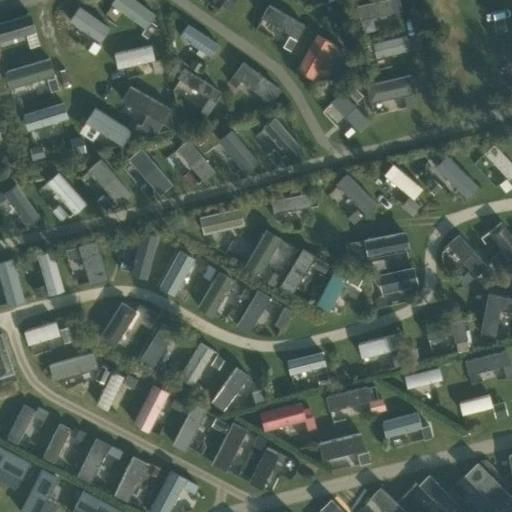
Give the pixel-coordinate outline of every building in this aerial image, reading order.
[(155,16),(133,0),(113,0),(110,4),(144,29),(155,16)] [(398,0),(383,0),(355,7),(361,33),(375,30),(372,19),(401,12),(398,0)] [(304,27),(268,6),(261,19),(297,39),(304,27)] [(100,43),(109,28),(78,8),(68,23),(100,43)] [(0,23),(0,42),(35,32),(29,14),(0,23)] [(217,45),(187,25),(178,37),(209,58),(217,45)] [(332,45),(316,36),(296,71),(311,80),(332,45)] [(405,37),(371,44),(374,59),(408,51),(405,37)] [(150,46),(113,55),(117,69),(154,60),(150,46)] [(49,59),(3,73),(9,90),(54,76),(49,59)] [(280,90),(242,63),(232,77),(270,104),(280,90)] [(220,93),(183,68),(176,79),(213,103),(220,93)] [(411,76),(364,86),(368,103),(415,93),(411,76)] [(170,111),(129,88),(121,101),(162,125),(170,111)] [(368,122),(342,93),(331,103),(357,132),(368,122)] [(67,119),(62,103),(22,115),(26,131),(67,119)] [(132,133),(95,107),(84,123),(121,148),(132,133)] [(274,118),(261,128),(289,160),(301,149),(274,118)] [(257,163),(229,131),(219,140),(246,172),(257,163)] [(214,173),(187,141),(176,150),(203,183),(214,173)] [(511,176),(511,164),(493,145),(482,155),(508,180),(511,176)] [(171,185),(140,149),(128,160),(159,196),(171,185)] [(478,187),(446,156),(433,169),(465,200),(478,187)] [(130,196),(100,160),(87,170),(118,206),(130,196)] [(421,189),(392,165),(383,176),(412,199),(421,189)] [(85,204),(58,173),(46,184),(73,215),(85,204)] [(376,205),(346,175),(334,186),(364,216),(376,205)] [(40,219),(15,185),(2,194),(26,228),(40,219)] [(315,192),(270,202),(273,216),(318,206),(315,192)] [(239,209),(198,218),(202,236),(223,231),(243,226),(239,209)] [(511,238),(500,223),(488,233),(511,262),(511,261),(511,238)] [(281,240),(265,231),(243,268),(259,278),(281,240)] [(158,238),(141,233),(129,276),(146,281),(158,238)] [(404,233),(362,241),(366,259),(408,251),(404,233)] [(457,236),(446,246),(474,277),(486,267),(457,236)] [(94,242),(76,248),(89,286),(107,280),(94,242)] [(303,249),(280,287),(292,295),(316,257),(303,249)] [(52,251),(35,256),(47,296),(63,292),(52,251)] [(193,260),(179,252),(158,289),(172,297),(193,260)] [(12,261),(0,264),(0,283),(7,307),(24,302),(12,261)] [(413,267),(376,276),(381,296),(418,287),(413,267)] [(233,282),(219,273),(196,309),(211,318),(233,282)] [(333,273),(316,307),(328,314),(346,280),(333,273)] [(269,298),(257,290),(234,328),(247,335),(269,298)] [(511,313),(511,299),(486,294),(478,335),(495,339),(500,312),(511,314),(511,313)] [(268,316),(284,325),(295,307),(279,297),(268,316)] [(121,304),(98,339),(113,349),(136,313),(121,304)] [(463,320),(423,328),(426,341),(453,336),(455,344),(467,341),(463,320)] [(55,323),(22,332),(27,346),(59,336),(55,323)] [(174,331),(161,323),(139,360),(151,368),(174,331)] [(1,336),(0,335),(0,379),(13,375),(1,336)] [(394,336),(355,345),(359,360),(398,350),(394,336)] [(213,352),(200,344),(178,379),(191,387),(213,352)] [(510,366),(506,351),(464,362),(467,376),(510,366)] [(321,353),(285,363),(289,378),(325,368),(321,353)] [(97,370),(92,354),(48,366),(52,382),(97,370)] [(248,377),(236,368),(210,403),(223,412),(248,377)] [(438,368),(403,377),(406,389),(441,380),(438,368)] [(123,378),(111,372),(95,406),(107,411),(123,378)] [(111,406),(119,411),(137,376),(129,372),(111,406)] [(168,394),(152,385),(131,425),(147,434),(168,394)] [(367,387),(325,398),(328,412),(370,401),(367,387)] [(488,396),(458,404),(461,416),(481,411),(492,408),(488,396)] [(300,403),(259,414),(264,432),(305,421),(300,403)] [(206,411),(193,404),(170,446),(184,453),(206,411)] [(34,411),(23,405),(5,440),(17,445),(34,411)] [(417,414),(381,423),(385,438),(421,429),(417,414)] [(246,430),(231,423),(210,466),(225,474),(246,430)] [(70,430),(59,425),(42,458),(53,464),(70,430)] [(361,435),(318,445),(322,461),(365,451),(361,435)] [(109,446),(95,439),(76,478),(89,485),(109,446)] [(29,464),(0,448),(0,469),(21,480),(29,464)] [(277,458),(265,452),(248,485),(261,491),(277,458)] [(146,464),(132,457),(112,496),(126,503),(146,464)] [(511,499),(476,464),(463,477),(498,511),(511,499)] [(40,511),(57,480),(40,471),(18,511),(40,511)] [(168,511),(185,481),(170,472),(148,511),(168,511)] [(452,511),(458,506),(429,477),(418,487),(443,511),(452,511)] [(403,511),(380,489),(369,499),(382,511),(403,511)] [(120,511),(82,492),(73,508),(80,511),(120,511)] [(340,511),(330,501),(319,511),(340,511)]
